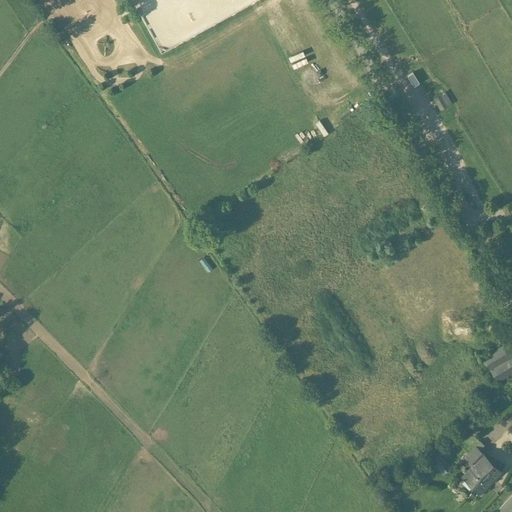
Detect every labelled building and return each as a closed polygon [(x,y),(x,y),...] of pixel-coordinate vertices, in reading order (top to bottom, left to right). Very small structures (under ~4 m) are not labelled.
[(445,90),(433,97),(440,110),(453,102),(445,90)] [(330,132),(340,126),(332,113),(322,119),(330,132)] [(511,347),(509,342),(488,354),(495,367),(507,360),(508,362),(491,371),(497,381),(511,372),(511,347)] [(466,451),(483,435),(476,427),(459,443),(466,451)] [(431,462),(443,473),(451,464),(439,454),(431,462)] [(486,458),(462,483),(476,496),(500,471),(486,458)]
